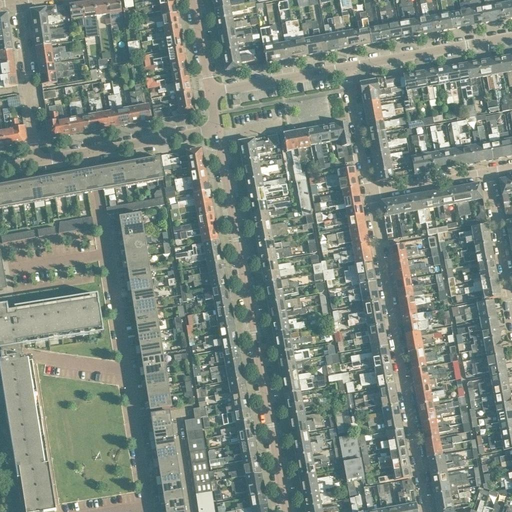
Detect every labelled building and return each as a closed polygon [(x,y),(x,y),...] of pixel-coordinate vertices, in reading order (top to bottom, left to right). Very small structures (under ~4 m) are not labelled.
[(106,0),(105,0),(94,1),(96,16),(109,14),(106,0)] [(119,0),(106,0),(109,14),(110,19),(110,24),(110,25),(123,23),(122,13),(119,0)] [(135,10),(144,9),(146,8),(175,3),(174,0),(158,0),(159,0),(143,3),(135,5),(135,10)] [(213,0),(213,1),(212,2),(213,4),(214,5),(215,10),(244,5),(242,0),(239,0),(229,2),(228,0),(213,0)] [(420,19),(422,34),(423,35),(426,35),(427,33),(432,32),(426,1),(426,0),(420,0),(421,2),(424,18),(420,19)] [(431,0),(426,0),(432,32),(436,32),(437,33),(440,32),(441,31),(439,15),(435,16),(431,0)] [(439,15),(441,31),(442,31),(443,31),(446,31),(447,30),(451,29),(446,0),(440,0),(444,15),(439,15)] [(446,0),(451,29),(456,28),(457,29),(460,28),(461,27),(463,27),(460,12),(459,12),(454,13),(451,0),(446,0)] [(468,27),(469,26),(474,25),(469,0),(463,0),(464,3),(459,4),(461,11),(460,12),(463,27),(464,27),(465,27),(468,27)] [(482,24),(483,23),(484,23),(481,8),(480,0),(475,1),(475,0),(469,0),(474,25),(478,24),(479,25),(482,24)] [(488,23),(489,22),(494,21),(490,0),(484,0),(485,7),(481,8),(484,23),(485,24),(488,23)] [(502,21),(503,20),(504,19),(501,4),(496,5),(495,0),(490,0),(494,21),(498,20),(499,21),(502,21)] [(509,20),(509,18),(511,17),(511,9),(510,0),(504,0),(505,3),(501,4),(504,19),(506,20),(509,20)] [(94,1),(82,3),(85,27),(85,31),(86,37),(86,38),(99,36),(96,16),(94,1)] [(289,10),(288,5),(288,1),(277,3),(279,12),(289,10)] [(412,1),(406,2),(407,4),(412,36),(416,35),(417,36),(420,36),(421,34),(422,34),(420,19),(416,20),(412,1)] [(82,3),(69,5),(71,19),(77,18),(79,28),(85,27),(82,3)] [(175,3),(146,8),(144,9),(144,12),(145,14),(161,11),(162,16),(177,13),(178,12),(177,8),(176,8),(175,3)] [(216,14),(215,15),(215,18),(217,19),(217,20),(232,18),(231,13),(248,10),(247,9),(247,4),(244,5),(215,10),(216,13),(216,14)] [(380,42),(381,42),(378,26),(374,27),(371,11),(370,4),(364,5),(366,12),(371,43),(375,43),(376,44),(380,43),(380,42)] [(407,38),(408,37),(412,36),(407,4),(401,5),(404,22),(400,22),(402,38),(403,38),(404,39),(407,38)] [(55,7),(31,10),(31,12),(32,19),(56,16),(63,15),(62,12),(56,13),(55,7)] [(385,8),(391,40),(395,39),(396,40),(399,40),(400,38),(402,38),(400,22),(394,24),(391,7),(385,8)] [(382,26),(378,26),(381,42),(383,42),(386,42),(386,41),(391,40),(385,8),(379,9),(382,26)] [(344,25),(348,48),(353,47),(354,48),(357,47),(358,46),(360,45),(358,30),(351,31),(349,16),(348,12),(342,13),(343,17),(344,25)] [(357,22),(359,30),(358,30),(360,45),(362,45),(363,46),(366,46),(367,44),(371,43),(366,12),(360,13),(361,21),(357,22)] [(0,14),(0,23),(8,22),(7,13),(0,14)] [(178,19),(177,13),(162,16),(135,21),(136,25),(146,23),(147,25),(163,22),(164,28),(179,25),(179,23),(180,22),(179,19),(178,19)] [(56,16),(32,19),(33,28),(48,26),(48,23),(61,21),(60,18),(66,17),(66,14),(56,16)] [(257,17),(250,18),(251,26),(259,25),(257,17)] [(219,32),(234,29),(249,26),(249,24),(247,24),(246,21),(233,24),(232,18),(217,20),(217,23),(216,24),(217,27),(218,28),(219,32)] [(335,18),(333,19),(339,49),(342,49),(343,50),(346,49),(347,48),(348,48),(344,25),(340,25),(339,18),(335,18)] [(329,27),(324,28),(326,36),(327,44),(325,44),(327,52),(328,51),(329,51),(331,52),(334,51),(334,50),(339,49),(333,19),(327,20),(328,24),(329,27)] [(303,32),(305,40),(307,55),(308,55),(309,56),(312,55),(313,54),(317,53),(312,25),(311,20),(306,21),(306,24),(302,24),(303,32)] [(292,22),(298,57),(301,56),(302,57),(303,57),(305,56),(306,55),(307,55),(305,40),(303,32),(299,33),(298,28),(299,28),(297,21),(296,21),(292,22)] [(0,32),(9,31),(9,26),(8,22),(0,23),(0,32)] [(293,59),(293,58),(298,57),(292,22),(285,23),(288,35),(283,35),(285,43),(286,51),(284,51),(286,59),(289,58),(290,59),(293,59)] [(321,23),(312,25),(317,53),(321,53),(322,53),(325,53),(326,52),(327,52),(325,44),(327,44),(326,36),(324,36),(321,23)] [(149,37),(147,37),(148,42),(152,41),(181,36),(180,31),(181,29),(180,27),(179,26),(179,25),(164,28),(165,33),(149,36),(149,37)] [(48,26),(33,28),(34,35),(35,38),(56,35),(69,33),(68,28),(49,30),(48,26)] [(270,27),(260,29),(261,35),(262,39),(266,63),(276,61),(271,30),(270,27)] [(235,34),(234,29),(219,32),(219,33),(218,34),(219,37),(220,38),(221,42),(257,35),(256,30),(248,31),(235,34)] [(271,30),(276,61),(280,60),(281,61),(284,60),(285,59),(286,59),(284,51),(286,51),(285,43),(283,44),(279,44),(277,32),(273,32),(273,30),(271,30)] [(9,31),(0,32),(0,41),(11,40),(10,38),(10,36),(10,34),(9,31)] [(56,35),(35,38),(36,47),(51,45),(51,42),(66,39),(66,38),(72,37),(71,33),(69,33),(56,35)] [(259,35),(257,35),(221,42),(221,45),(220,47),(221,50),(222,50),(223,51),(237,49),(236,44),(250,42),(253,41),(252,40),(259,39),(259,35)] [(181,36),(152,41),(153,46),(158,45),(159,51),(168,50),(175,48),(176,48),(176,50),(183,49),(183,47),(183,46),(184,44),(183,42),(182,41),(181,36)] [(138,38),(127,40),(128,46),(130,59),(136,58),(141,57),(139,44),(138,38)] [(0,41),(0,51),(12,50),(11,40),(0,41)] [(51,45),(36,47),(37,57),(66,53),(65,47),(52,49),(51,45)] [(169,57),(153,60),(154,65),(185,60),(184,55),(185,54),(185,51),(183,50),(183,49),(176,50),(175,50),(175,48),(168,50),(168,52),(169,57)] [(223,52),(222,53),(222,56),(224,57),(224,61),(255,55),(254,50),(238,53),(237,49),(223,51),(223,52)] [(12,50),(0,51),(0,63),(1,64),(14,62),(14,61),(13,55),(13,52),(12,50)] [(66,53),(37,57),(39,66),(61,63),(60,60),(70,58),(69,52),(66,53)] [(255,55),(224,61),(225,65),(224,66),(224,69),(226,70),(226,71),(241,68),(240,64),(254,61),(253,59),(255,58),(255,55)] [(511,85),(511,65),(510,57),(505,58),(504,57),(501,57),(500,59),(503,74),(507,73),(510,86),(511,85)] [(494,60),(489,61),(495,89),(497,99),(501,98),(500,91),(499,88),(500,88),(498,75),(503,74),(500,59),(499,59),(498,58),(495,59),(494,60)] [(172,74),(187,71),(187,70),(188,69),(187,66),(186,65),(185,60),(154,65),(150,66),(145,67),(143,67),(144,74),(171,69),(172,74)] [(495,89),(489,61),(485,61),(484,61),(481,61),(480,62),(478,63),(481,78),(482,78),(486,77),(489,90),(495,89)] [(0,76),(0,77),(16,75),(14,62),(1,64),(1,66),(0,65),(0,76)] [(471,64),(467,65),(472,93),(478,92),(475,79),(480,78),(481,78),(478,63),(476,63),(475,62),(472,63),(471,64)] [(61,63),(39,66),(39,68),(40,73),(40,75),(68,71),(68,66),(61,67),(61,63)] [(457,66),(457,67),(460,82),(461,89),(465,88),(467,98),(473,97),(472,93),(467,65),(463,66),(461,65),(458,65),(457,66)] [(451,68),(447,68),(452,97),(457,96),(455,83),(460,82),(457,67),(456,67),(455,66),(452,66),(451,68)] [(437,78),(436,78),(437,86),(439,85),(443,85),(446,98),(452,97),(447,68),(442,69),(441,68),(438,69),(437,70),(436,70),(437,78)] [(68,71),(40,75),(40,76),(41,79),(42,85),(57,83),(57,80),(69,78),(69,77),(74,76),(74,70),(68,71)] [(90,71),(91,81),(98,80),(96,70),(90,71)] [(432,87),(437,86),(436,78),(437,78),(436,70),(433,71),(432,70),(429,71),(428,72),(424,73),(429,101),(435,100),(432,87)] [(153,77),(145,78),(147,89),(149,89),(154,88),(160,87),(189,81),(188,77),(189,76),(189,73),(187,72),(187,71),(172,74),(173,79),(154,82),(153,77)] [(414,74),(416,90),(421,89),(424,102),(429,101),(424,73),(420,73),(418,72),(415,73),(414,74)] [(408,75),(403,76),(408,102),(403,102),(405,112),(416,110),(414,99),(418,98),(416,90),(414,74),(413,75),(412,74),(409,74),(408,75)] [(18,86),(16,75),(0,77),(0,76),(0,82),(1,82),(3,82),(4,88),(18,86)] [(401,87),(399,76),(359,83),(361,94),(401,87)] [(167,96),(176,95),(191,92),(191,91),(192,90),(191,87),(190,86),(189,81),(160,87),(161,90),(158,90),(159,93),(166,91),(167,96)] [(135,92),(141,122),(144,121),(146,122),(151,121),(148,105),(144,106),(141,91),(140,91),(138,83),(134,84),(135,92)] [(118,86),(112,87),(114,96),(120,126),(123,125),(124,126),(127,125),(128,124),(129,124),(127,116),(129,116),(128,108),(123,109),(118,86)] [(402,93),(401,87),(361,94),(363,104),(379,101),(378,97),(391,94),(402,93)] [(91,115),(87,115),(90,131),(91,131),(92,132),(95,131),(96,130),(100,129),(93,94),(93,90),(87,91),(91,115)] [(506,90),(500,91),(501,98),(503,105),(500,105),(501,112),(510,111),(509,104),(506,90)] [(55,91),(43,93),(44,100),(56,98),(55,91)] [(129,116),(127,116),(129,124),(132,123),(133,124),(136,124),(137,123),(141,122),(135,92),(130,93),(132,108),(128,108),(129,116)] [(191,92),(176,95),(177,100),(161,102),(161,105),(152,106),(153,110),(193,103),(192,98),(193,97),(192,94),(191,93),(191,92)] [(93,94),(100,129),(103,129),(105,129),(107,129),(108,128),(110,127),(107,112),(103,112),(100,93),(93,94)] [(89,131),(90,131),(87,115),(84,116),(80,96),(74,97),(75,102),(81,133),(84,132),(85,133),(88,132),(89,131)] [(120,126),(114,96),(108,97),(111,111),(107,112),(110,127),(112,128),(114,128),(115,126),(120,126)] [(19,97),(7,99),(8,109),(9,110),(17,109),(21,108),(19,97)] [(490,112),(499,111),(497,101),(486,100),(488,110),(490,112)] [(56,106),(61,136),(64,136),(66,136),(69,136),(69,135),(71,134),(68,119),(64,119),(61,101),(55,102),(56,106)] [(379,103),(379,101),(363,104),(365,115),(394,110),(393,105),(380,107),(379,103)] [(81,133),(75,102),(70,103),(72,118),(68,119),(71,134),(73,135),(75,135),(76,133),(81,133)] [(155,121),(169,118),(168,114),(179,112),(179,116),(195,113),(195,112),(196,111),(195,108),(194,107),(193,103),(153,110),(155,121)] [(51,122),(47,123),(49,135),(53,138),(61,136),(56,106),(49,107),(51,122)] [(8,109),(2,110),(3,116),(5,130),(3,131),(5,146),(6,146),(7,147),(10,146),(11,145),(14,144),(9,114),(9,110),(8,109)] [(395,116),(394,110),(365,115),(367,125),(382,122),(382,118),(395,116)] [(20,128),(17,113),(9,114),(14,144),(23,143),(25,139),(24,127),(20,128)] [(423,126),(425,126),(433,124),(433,122),(432,117),(422,119),(423,126)] [(367,125),(369,135),(385,132),(385,128),(397,126),(407,124),(406,118),(396,120),(382,122),(367,125)] [(346,122),(338,124),(344,157),(345,163),(353,162),(352,156),(348,156),(346,146),(350,146),(346,122)] [(338,124),(328,126),(331,142),(336,141),(339,158),(344,157),(338,124)] [(502,124),(496,125),(497,128),(503,157),(506,157),(507,158),(510,157),(511,156),(511,155),(511,150),(510,139),(509,139),(508,131),(503,132),(502,124)] [(328,126),(318,128),(323,158),(329,157),(326,143),(331,142),(328,126)] [(434,153),(430,154),(434,171),(439,171),(439,169),(443,168),(436,132),(435,126),(430,127),(432,140),(434,153)] [(450,150),(453,167),(456,166),(457,167),(460,167),(460,165),(465,164),(459,135),(458,127),(458,126),(451,127),(453,136),(455,149),(452,150),(450,150)] [(477,127),(478,131),(483,161),(487,160),(488,161),(491,161),(492,159),(493,159),(490,142),(486,143),(484,130),(483,126),(477,127)] [(308,130),(307,130),(310,146),(315,145),(318,159),(319,164),(320,170),(325,169),(324,165),(323,158),(318,128),(313,129),(308,130)] [(490,142),(493,159),(494,159),(495,160),(498,160),(498,158),(503,157),(497,128),(491,129),(492,134),(488,135),(490,142)] [(307,130),(295,132),(301,165),(307,164),(304,148),(310,147),(310,146),(307,130)] [(436,132),(443,168),(447,168),(448,169),(451,168),(452,167),(453,167),(450,150),(448,143),(444,143),(442,131),(436,132)] [(474,163),(475,162),(476,164),(479,163),(479,162),(483,161),(478,131),(472,132),(475,145),(471,146),(474,163)] [(295,132),(283,134),(288,160),(293,159),(294,166),(301,165),(295,132)] [(405,136),(399,137),(398,134),(386,136),(385,132),(369,135),(370,145),(399,139),(406,138),(405,136)] [(464,134),(459,135),(465,164),(468,164),(469,165),(472,164),(473,163),(474,163),(471,146),(467,147),(464,134)] [(241,152),(279,145),(277,135),(267,137),(268,141),(255,143),(254,139),(239,142),(239,143),(238,144),(239,147),(240,148),(241,152)] [(415,175),(424,173),(419,143),(418,137),(418,135),(410,137),(411,144),(414,144),(416,156),(411,157),(415,175)] [(418,137),(419,143),(424,173),(434,171),(430,154),(427,154),(423,136),(418,137)] [(406,138),(399,139),(370,145),(372,154),(389,151),(388,147),(400,145),(407,144),(406,138)] [(242,156),(241,157),(241,160),(243,161),(243,162),(260,159),(259,154),(270,152),(270,150),(276,149),(277,153),(280,152),(280,151),(279,145),(241,152),(242,156)] [(167,155),(161,156),(163,167),(204,160),(203,154),(203,151),(202,150),(201,149),(200,149),(186,151),(187,157),(168,160),(167,155)] [(389,151),(372,154),(374,163),(403,158),(402,153),(390,155),(389,151)] [(409,156),(403,158),(374,163),(376,173),(392,170),(392,166),(404,164),(410,163),(409,156)] [(0,209),(88,194),(96,192),(103,191),(163,180),(159,157),(158,157),(159,158),(151,159),(148,160),(148,159),(144,159),(144,160),(140,161),(137,162),(137,160),(133,161),(133,162),(130,163),(127,164),(126,162),(123,163),(123,164),(119,165),(116,166),(116,164),(112,165),(112,166),(108,167),(105,167),(105,166),(101,167),(101,168),(92,169),(81,171),(81,172),(78,172),(77,171),(73,172),(74,173),(70,173),(70,174),(67,174),(67,173),(63,174),(63,175),(59,175),(59,176),(56,176),(56,175),(52,175),(52,176),(49,177),(46,178),(46,177),(42,177),(42,178),(38,179),(35,180),(35,178),(31,179),(31,180),(27,181),(25,182),(24,180),(20,181),(20,182),(17,183),(14,184),(14,182),(10,183),(10,184),(6,185),(3,185),(3,184),(0,184),(0,209)] [(244,171),(277,166),(282,165),(282,160),(276,161),(266,162),(265,158),(260,159),(243,162),(243,163),(242,164),(242,167),(244,168),(244,171)] [(204,160),(163,167),(164,171),(172,169),(173,171),(189,168),(190,173),(205,170),(204,166),(205,165),(204,160)] [(302,174),(301,165),(294,166),(296,175),(302,174)] [(244,171),(245,176),(244,177),(245,180),(246,180),(246,182),(261,179),(260,175),(274,172),(278,172),(277,166),(244,171)] [(326,183),(356,178),(354,168),(337,171),(338,176),(325,178),(325,179),(326,183)] [(190,177),(174,180),(175,186),(207,181),(206,176),(207,175),(207,171),(205,171),(205,170),(190,173),(190,177)] [(392,170),(376,173),(377,182),(413,175),(412,170),(393,174),(392,170)] [(296,175),(297,182),(306,181),(305,173),(302,174),(296,175)] [(342,190),(358,187),(356,178),(326,183),(327,189),(340,186),(340,190),(342,190)] [(511,206),(510,207),(508,195),(511,194),(509,178),(499,180),(506,219),(511,218),(511,206)] [(262,184),(261,179),(246,182),(246,183),(245,184),(246,186),(247,187),(248,192),(286,185),(285,180),(278,181),(262,184)] [(207,181),(175,186),(177,192),(193,189),(194,194),(193,194),(209,191),(209,190),(210,189),(209,186),(208,185),(207,181)] [(297,182),(303,216),(306,215),(312,214),(306,181),(297,182)] [(476,225),(487,223),(479,183),(469,185),(472,201),(473,201),(479,204),(480,212),(477,217),(475,217),(476,220),(476,225)] [(288,193),(286,185),(248,192),(249,196),(248,197),(248,200),(250,201),(250,203),(265,200),(265,199),(264,195),(280,192),(282,191),(283,196),(287,195),(288,193)] [(309,186),(311,195),(318,194),(316,185),(315,185),(309,186)] [(469,202),(472,201),(469,185),(459,187),(464,216),(471,215),(469,202)] [(173,187),(165,189),(167,199),(175,197),(173,187)] [(328,202),(360,197),(358,187),(342,190),(342,194),(330,196),(320,198),(321,204),(328,202)] [(459,217),(464,216),(459,187),(449,189),(452,205),(457,204),(459,217)] [(449,189),(439,191),(445,219),(450,218),(448,206),(452,205),(449,189)] [(194,200),(177,203),(178,204),(179,209),(211,203),(210,198),(211,197),(211,193),(209,193),(209,191),(193,194),(194,200)] [(439,191),(430,192),(433,208),(437,208),(439,220),(445,219),(439,191)] [(429,209),(433,208),(430,192),(420,194),(426,223),(431,222),(429,209)] [(420,194),(410,196),(413,212),(418,211),(420,224),(426,223),(420,194)] [(410,196),(400,198),(406,230),(412,229),(409,213),(413,212),(410,196)] [(360,197),(328,202),(329,208),(337,206),(338,210),(345,209),(361,206),(360,197)] [(400,198),(390,200),(393,215),(398,215),(402,238),(407,237),(400,198)] [(251,210),(252,214),(290,207),(289,202),(266,206),(265,201),(265,200),(250,203),(251,205),(250,206),(250,209),(251,210)] [(389,216),(393,215),(390,200),(381,201),(386,230),(392,229),(389,216)] [(172,210),(170,211),(172,223),(181,221),(180,216),(197,213),(198,218),(213,215),(213,213),(214,212),(213,209),(212,208),(211,203),(179,209),(172,210)] [(334,220),(363,215),(361,206),(345,209),(346,213),(333,215),(334,220)] [(253,219),(252,220),(253,223),(254,224),(254,225),(269,222),(268,217),(284,214),(284,212),(285,212),(284,209),(252,214),(253,219)] [(121,228),(145,224),(142,225),(141,215),(144,214),(144,213),(119,217),(121,228)] [(312,214),(306,215),(308,225),(312,224),(314,224),(312,214)] [(199,223),(173,228),(174,234),(215,227),(215,222),(216,220),(215,217),(214,216),(213,215),(198,218),(199,223)] [(348,228),(365,225),(363,215),(334,220),(324,222),(325,228),(335,226),(348,224),(348,228)] [(69,221),(62,222),(60,222),(59,233),(59,234),(94,228),(92,217),(80,219),(69,221)] [(254,225),(253,226),(254,229),(255,230),(256,235),(287,229),(286,223),(270,226),(269,222),(254,225)] [(121,232),(123,239),(147,235),(144,235),(142,225),(145,225),(145,224),(121,228),(121,232)] [(327,241),(338,239),(366,234),(365,225),(348,228),(349,231),(337,234),(326,236),(327,241)] [(458,234),(459,240),(489,235),(487,225),(471,228),(472,231),(458,234)] [(202,243),(218,241),(217,237),(218,236),(218,232),(216,231),(215,227),(174,234),(176,245),(177,246),(182,246),(181,241),(188,240),(188,238),(201,236),(202,243)] [(257,238),(256,239),(256,242),(257,243),(258,244),(272,241),(272,237),(288,234),(287,229),(256,235),(257,238)] [(352,247),(368,244),(366,234),(338,239),(338,244),(351,242),(352,247)] [(147,235),(123,239),(124,246),(124,250),(149,246),(149,245),(146,246),(144,236),(147,236),(147,235)] [(489,235),(459,240),(460,245),(474,242),(474,247),(490,244),(489,235)] [(434,237),(428,238),(430,249),(437,248),(435,238),(434,237)] [(193,251),(188,252),(188,255),(191,254),(191,257),(220,252),(219,247),(220,246),(220,243),(218,242),(218,241),(202,243),(202,244),(192,246),(193,251)] [(258,244),(257,245),(257,248),(259,249),(259,253),(290,248),(291,248),(290,242),(273,245),(272,241),(258,244)] [(317,252),(315,243),(308,245),(309,254),(316,252),(317,252)] [(337,259),(370,254),(368,244),(352,247),(352,250),(340,253),(340,254),(333,255),(334,260),(337,259)] [(389,247),(391,256),(417,251),(416,247),(405,249),(404,244),(389,247)] [(461,259),(463,258),(492,253),(490,244),(466,248),(467,251),(459,252),(461,259)] [(125,253),(126,260),(150,257),(150,256),(147,257),(146,247),(149,246),(124,250),(125,253)] [(292,257),(290,248),(259,253),(260,257),(259,258),(260,261),(261,262),(261,263),(276,261),(276,260),(292,257)] [(437,248),(430,249),(431,258),(439,257),(437,248)] [(417,251),(391,256),(392,265),(407,263),(406,258),(420,256),(419,251),(417,251)] [(191,257),(185,258),(186,262),(187,263),(190,262),(190,263),(206,261),(207,266),(222,264),(222,261),(223,260),(222,258),(221,257),(220,252),(191,257)] [(477,261),(478,265),(494,262),(492,253),(463,258),(463,263),(477,261)] [(370,254),(337,259),(339,264),(354,261),(355,266),(372,263),(370,254)] [(150,257),(126,260),(127,268),(128,271),(152,267),(149,267),(148,257),(151,257),(150,257)] [(439,257),(431,258),(433,267),(440,266),(439,257)] [(445,270),(451,269),(453,269),(451,260),(449,261),(444,262),(445,270)] [(261,265),(260,266),(261,269),(262,270),(263,274),(294,269),(293,266),(291,267),(290,263),(277,266),(276,261),(261,263),(261,264),(261,265)] [(407,263),(392,265),(394,274),(425,268),(424,264),(414,266),(413,262),(407,263)] [(478,268),(461,271),(462,276),(467,276),(495,271),(494,262),(478,265),(478,268)] [(321,263),(319,264),(312,265),(314,275),(323,273),(323,271),(321,263)] [(344,278),(373,273),(372,263),(355,266),(348,267),(349,271),(343,272),(344,278)] [(199,269),(200,274),(189,277),(188,283),(193,282),(225,277),(224,271),(225,270),(224,267),(223,266),(222,264),(207,266),(207,267),(199,269)] [(128,274),(129,282),(154,278),(154,277),(151,278),(149,268),(152,268),(152,267),(128,271),(128,274)] [(425,268),(394,274),(395,282),(410,280),(409,276),(430,272),(429,267),(425,268)] [(295,274),(294,269),(263,274),(264,278),(263,279),(263,282),(265,282),(265,284),(280,281),(279,277),(295,274)] [(445,270),(447,279),(453,278),(454,278),(453,269),(451,269),(445,270)] [(327,271),(323,271),(323,273),(324,280),(325,281),(327,281),(332,280),(331,275),(334,274),(333,270),(327,271)] [(467,276),(462,276),(463,282),(471,281),(471,280),(480,278),(481,282),(497,280),(495,271),(467,276)] [(314,275),(315,282),(324,280),(323,273),(314,275)] [(360,285),(375,282),(373,273),(344,278),(345,283),(351,282),(351,286),(360,285)] [(225,277),(193,282),(194,288),(210,285),(211,290),(212,290),(227,288),(227,287),(226,285),(227,284),(227,282),(225,281),(225,277)] [(154,278),(129,282),(130,289),(131,292),(156,288),(155,288),(152,289),(151,279),(154,278)] [(410,280),(395,282),(397,291),(424,287),(423,282),(418,283),(417,278),(410,280)] [(297,288),(296,282),(289,284),(288,280),(280,281),(265,284),(264,285),(265,288),(266,289),(267,293),(297,288)] [(498,289),(497,280),(481,282),(472,284),(473,287),(463,289),(464,294),(467,294),(498,289)] [(348,297),(377,291),(375,282),(360,285),(360,289),(347,291),(348,297)] [(315,285),(317,294),(322,293),(324,290),(322,283),(316,284),(315,285)] [(424,287),(397,291),(399,300),(418,296),(417,292),(421,291),(424,290),(424,287)] [(132,296),(133,303),(157,299),(154,299),(153,289),(156,289),(156,288),(131,292),(132,296)] [(212,294),(196,297),(197,303),(198,303),(228,297),(227,293),(228,291),(228,288),(227,288),(212,290),(212,294)] [(267,297),(266,298),(267,301),(268,302),(269,304),(283,301),(283,300),(282,296),(290,294),(291,297),(299,295),(297,288),(267,293),(267,297)] [(500,297),(498,289),(467,294),(468,299),(483,297),(484,300),(500,297)] [(379,301),(377,291),(348,297),(349,302),(362,300),(363,304),(379,301)] [(447,300),(445,292),(438,293),(439,302),(447,300)] [(0,349),(1,349),(21,346),(27,345),(28,345),(28,344),(27,344),(26,341),(103,328),(98,294),(89,296),(90,299),(17,310),(16,308),(17,308),(17,307),(14,307),(14,308),(8,309),(7,304),(0,305),(0,349)] [(418,296),(399,300),(400,308),(432,303),(431,297),(423,299),(422,295),(418,296)] [(229,300),(228,297),(198,303),(198,305),(200,305),(201,308),(214,305),(215,309),(215,310),(230,307),(230,305),(231,304),(230,301),(229,300)] [(157,299),(133,303),(134,310),(134,314),(159,310),(159,309),(156,310),(154,300),(157,300),(157,299)] [(269,305),(268,307),(268,309),(270,310),(270,314),(301,309),(299,299),(283,302),(283,301),(269,304),(269,305)] [(381,315),(379,301),(363,304),(364,308),(364,312),(349,315),(348,315),(349,321),(381,315)] [(462,310),(463,315),(494,310),(492,301),(476,304),(477,307),(462,310)] [(432,303),(400,308),(402,317),(431,312),(436,311),(434,302),(432,303)] [(215,311),(207,312),(209,322),(232,318),(231,314),(232,313),(232,310),(230,309),(230,308),(230,307),(215,310),(215,311)] [(271,318),(270,319),(271,322),(272,323),(287,321),(286,317),(300,314),(300,315),(306,314),(305,308),(301,309),(270,314),(271,318)] [(135,317),(136,325),(161,321),(161,320),(157,321),(156,311),(159,310),(134,314),(135,317)] [(494,310),(463,315),(464,321),(479,318),(480,322),(496,320),(494,310)] [(431,312),(402,317),(403,326),(433,321),(431,312)] [(367,327),(383,325),(381,315),(349,321),(347,321),(348,327),(351,327),(367,324),(367,327)] [(209,322),(201,324),(202,329),(218,327),(219,331),(234,328),(234,327),(235,326),(234,323),(233,322),(232,318),(209,322)] [(272,324),(271,326),(272,329),(273,329),(274,333),(297,329),(305,328),(304,322),(296,323),(295,319),(287,321),(272,323),(272,324)] [(497,328),(496,320),(480,322),(481,325),(466,328),(456,330),(457,335),(461,335),(468,333),(497,328)] [(161,321),(136,325),(137,332),(138,335),(162,331),(159,332),(158,322),(161,321)] [(433,321),(403,326),(405,335),(426,332),(429,331),(429,327),(431,326),(431,325),(434,324),(433,321)] [(368,331),(349,335),(350,341),(353,340),(385,335),(383,325),(367,327),(368,331)] [(205,343),(236,338),(235,333),(236,332),(235,329),(234,328),(219,331),(219,335),(206,337),(204,338),(204,341),(205,343)] [(473,342),(483,340),(499,337),(497,328),(468,333),(469,338),(472,338),(473,342)] [(274,334),(273,335),(274,338),(275,339),(276,343),(310,337),(309,331),(303,333),(298,333),(297,329),(274,333),(274,334)] [(138,339),(140,346),(164,342),(161,342),(159,332),(162,332),(162,331),(138,335),(138,339)] [(340,332),(334,333),(336,343),(338,343),(343,342),(341,332),(340,332)] [(427,335),(426,332),(405,335),(407,344),(433,339),(442,338),(441,333),(427,335)] [(387,345),(385,335),(353,340),(354,345),(370,343),(371,347),(371,348),(387,345)] [(299,349),(298,345),(312,342),(311,337),(310,337),(276,343),(276,347),(275,348),(276,351),(277,352),(278,354),(292,351),(292,350),(299,349)] [(471,352),(501,347),(499,337),(483,340),(473,342),(474,345),(470,346),(471,352)] [(205,343),(203,344),(204,349),(208,348),(221,346),(222,351),(238,348),(237,346),(238,345),(238,342),(236,341),(236,338),(205,343)] [(433,339),(407,344),(408,352),(423,350),(422,345),(434,343),(433,339)] [(164,342),(140,346),(141,353),(141,357),(166,353),(166,352),(163,353),(161,343),(164,343),(164,342)] [(328,356),(330,355),(335,354),(334,347),(331,345),(327,346),(328,356)] [(389,356),(387,345),(371,348),(371,349),(372,353),(351,357),(352,362),(389,356)] [(54,511),(53,502),(49,502),(48,496),(52,496),(50,487),(47,487),(46,481),(49,481),(48,472),(44,472),(42,457),(38,458),(38,452),(41,451),(40,442),(36,443),(35,437),(39,436),(37,427),(34,428),(33,422),(36,421),(35,412),(31,413),(30,407),(34,406),(32,397),(29,398),(28,392),(32,391),(30,382),(26,383),(26,377),(29,376),(28,367),(24,368),(21,346),(1,349),(1,354),(0,354),(1,361),(2,360),(19,470),(23,470),(29,511),(54,511)] [(486,354),(487,358),(502,356),(501,347),(471,352),(468,353),(469,357),(486,354)] [(211,362),(208,362),(209,364),(224,362),(240,359),(239,355),(240,354),(239,351),(238,350),(238,348),(222,351),(222,352),(214,353),(215,358),(210,359),(211,362)] [(278,356),(277,357),(278,360),(279,361),(280,364),(310,359),(308,349),(293,352),(292,351),(278,354),(278,355),(278,356)] [(424,354),(423,350),(408,352),(410,361),(437,356),(436,352),(424,354)] [(142,360),(143,367),(167,364),(167,363),(164,364),(163,354),(166,353),(141,357),(142,360)] [(451,363),(453,362),(458,361),(456,353),(451,354),(449,354),(451,363)] [(338,354),(335,354),(330,355),(332,365),(340,364),(338,354)] [(375,368),(390,366),(389,356),(352,362),(353,368),(374,364),(375,368)] [(437,356),(410,361),(411,370),(426,367),(425,362),(437,360),(437,356)] [(504,365),(502,356),(487,358),(487,362),(472,364),(473,370),(504,365)] [(240,360),(240,359),(224,362),(225,365),(212,368),(209,368),(210,372),(210,375),(241,369),(241,365),(242,364),(241,361),(240,360)] [(281,374),(296,371),(305,370),(304,366),(311,365),(310,359),(280,364),(280,368),(279,370),(280,373),(281,374)] [(167,364),(143,367),(144,375),(145,378),(169,374),(166,374),(164,364),(167,364)] [(473,370),(472,370),(473,375),(489,372),(490,377),(506,374),(504,365),(473,370)] [(197,367),(193,368),(194,378),(196,377),(201,377),(199,366),(197,367)] [(361,381),(392,375),(390,366),(375,368),(375,372),(360,375),(361,381)] [(413,379),(440,374),(445,373),(444,368),(434,370),(433,366),(426,367),(411,370),(413,379)] [(228,382),(243,379),(243,378),(244,376),(243,373),(242,373),(241,369),(210,375),(211,380),(217,379),(218,383),(228,381),(228,382)] [(282,380),(283,384),(314,378),(313,376),(311,377),(311,373),(297,376),(296,371),(281,374),(282,375),(281,376),(281,379),(282,380)] [(343,384),(345,384),(350,383),(349,373),(341,374),(342,380),(343,384)] [(440,374),(413,379),(415,388),(437,384),(436,379),(446,377),(445,373),(440,374)] [(145,381),(146,389),(171,385),(171,384),(168,385),(166,375),(169,375),(169,374),(145,378),(145,381)] [(342,380),(341,374),(328,377),(329,382),(337,381),(342,380)] [(478,390),(508,385),(506,374),(490,377),(490,378),(483,379),(484,384),(477,385),(478,390)] [(387,386),(394,385),(392,375),(361,381),(362,386),(377,383),(378,389),(387,388),(387,386)] [(284,388),(283,389),(283,392),(285,393),(285,394),(285,395),(300,392),(300,391),(312,389),(311,383),(317,382),(319,388),(324,387),(327,383),(326,376),(324,377),(314,378),(283,384),(284,388)] [(217,393),(214,393),(215,396),(245,390),(245,386),(246,385),(245,382),(244,381),(243,379),(228,382),(229,387),(216,390),(217,393)] [(350,383),(345,384),(347,393),(355,392),(353,382),(350,383)] [(437,384),(415,388),(416,397),(445,392),(447,391),(446,385),(442,386),(442,387),(437,388),(437,384)] [(148,399),(149,399),(173,396),(172,395),(169,396),(168,386),(171,385),(146,389),(148,399)] [(364,398),(355,399),(355,403),(365,402),(396,396),(394,386),(394,385),(387,386),(387,388),(378,389),(379,393),(364,396),(364,398)] [(493,393),(493,396),(509,394),(508,385),(478,390),(479,395),(493,393)] [(198,389),(196,390),(197,399),(200,398),(204,398),(207,397),(206,392),(199,393),(198,389)] [(245,390),(215,396),(216,402),(224,400),(225,404),(247,400),(247,399),(248,398),(247,395),(246,394),(245,390)] [(285,397),(284,398),(285,401),(286,402),(287,405),(322,399),(321,395),(316,395),(315,395),(309,396),(308,392),(300,393),(300,392),(285,395),(285,396),(285,397)] [(445,392),(416,397),(418,406),(433,403),(439,402),(438,398),(446,396),(445,392)] [(511,403),(509,394),(493,396),(485,398),(486,401),(482,402),(483,408),(511,403)] [(352,395),(345,396),(347,407),(354,406),(352,395)] [(173,396),(149,399),(148,399),(150,411),(174,407),(174,406),(171,406),(170,396),(173,396)] [(382,409),(398,406),(396,396),(365,402),(366,407),(381,404),(382,409)] [(200,398),(197,399),(198,403),(199,408),(206,407),(204,398),(200,398)] [(433,407),(433,403),(418,406),(419,414),(459,407),(466,406),(464,398),(459,399),(458,399),(458,403),(445,405),(433,407)] [(288,409),(287,411),(287,414),(289,415),(304,412),(303,409),(325,405),(326,403),(326,399),(322,399),(287,405),(288,409)] [(226,408),(217,410),(218,416),(249,410),(248,405),(249,404),(249,401),(247,401),(247,400),(225,404),(226,408)] [(511,412),(511,408),(511,403),(483,408),(484,413),(496,411),(497,415),(511,412)] [(354,406),(347,407),(347,408),(349,419),(356,418),(355,413),(354,406)] [(368,422),(400,416),(398,406),(382,409),(383,412),(367,415),(368,422)] [(467,414),(466,406),(459,407),(461,416),(467,414)] [(206,407),(199,408),(201,419),(202,419),(208,418),(206,407)] [(347,408),(334,411),(335,417),(339,435),(352,433),(350,425),(349,419),(347,408)] [(449,409),(419,414),(421,422),(436,420),(442,419),(441,415),(450,413),(449,409)] [(218,416),(219,422),(235,419),(236,423),(251,420),(251,419),(252,418),(251,416),(250,415),(249,410),(218,416)] [(146,415),(147,424),(171,420),(170,411),(146,415)] [(305,417),(304,412),(289,415),(289,416),(288,417),(288,420),(290,421),(291,425),(321,419),(321,418),(323,418),(322,414),(305,417)] [(511,421),(511,412),(497,415),(487,417),(488,420),(485,420),(486,426),(511,421)] [(467,414),(461,416),(462,424),(469,423),(467,414)] [(386,433),(402,430),(400,416),(368,422),(369,427),(377,425),(378,430),(386,428),(386,433)] [(195,419),(185,421),(186,431),(202,429),(200,419),(195,419)] [(291,429),(290,430),(291,433),(292,434),(293,436),(307,433),(307,432),(316,431),(315,427),(322,425),(321,419),(291,425),(291,429)] [(436,420),(421,422),(423,431),(450,427),(449,422),(443,423),(442,419),(436,420)] [(147,424),(149,433),(173,429),(171,420),(147,424)] [(237,428),(220,431),(221,436),(253,431),(252,426),(253,424),(252,422),(251,421),(251,420),(236,423),(237,428)] [(511,430),(511,421),(486,426),(487,431),(499,429),(500,433),(511,430)] [(450,427),(423,431),(424,440),(439,437),(438,433),(450,431),(450,427)] [(149,433),(150,442),(174,438),(173,429),(149,433)] [(202,429),(186,431),(188,442),(203,439),(202,429)] [(373,444),(375,444),(404,439),(402,430),(386,433),(387,436),(372,439),(373,444)] [(511,430),(500,433),(501,436),(488,439),(489,444),(511,440),(511,430)] [(221,436),(216,437),(217,443),(222,441),(222,442),(229,441),(229,445),(239,444),(255,441),(254,440),(255,438),(255,436),(253,435),(253,431),(221,436)] [(308,439),(307,433),(293,436),(293,438),(292,439),(292,442),(294,442),(294,446),(325,441),(324,439),(322,439),(322,436),(308,439)] [(341,448),(343,458),(346,479),(347,481),(347,482),(354,481),(365,479),(364,476),(362,467),(361,456),(359,447),(357,438),(353,438),(353,436),(339,438),(341,448)] [(357,438),(359,447),(366,445),(365,436),(357,438)] [(439,437),(424,440),(426,449),(453,444),(462,442),(461,436),(446,438),(446,441),(440,442),(439,437)] [(150,442),(152,451),(175,447),(174,438),(150,442)] [(332,439),(334,449),(341,448),(339,438),(337,438),(332,439)] [(203,439),(188,442),(189,452),(205,450),(203,439)] [(390,451),(405,449),(404,439),(375,444),(376,449),(389,447),(390,451)] [(511,449),(511,440),(489,444),(490,449),(503,447),(503,451),(511,449)] [(255,443),(255,441),(239,444),(240,450),(224,453),(224,456),(227,455),(227,458),(257,453),(256,448),(257,447),(256,444),(255,443)] [(295,450),(294,452),(295,455),(296,455),(296,456),(311,454),(322,452),(321,448),(324,447),(323,444),(325,443),(325,441),(294,446),(295,450)] [(453,444),(426,449),(427,458),(442,456),(442,451),(454,449),(453,444)] [(359,447),(361,456),(368,455),(366,445),(359,447)] [(152,451),(153,460),(177,456),(175,447),(152,451)] [(337,459),(341,458),(343,458),(341,448),(334,449),(336,459),(337,459)] [(379,464),(407,459),(405,449),(390,451),(390,455),(377,458),(379,464)] [(205,450),(189,452),(191,464),(207,461),(205,450)] [(501,463),(511,461),(511,451),(504,453),(505,457),(497,458),(495,459),(496,464),(501,463)] [(216,460),(209,461),(210,467),(242,462),(243,466),(258,463),(258,462),(259,461),(259,458),(258,457),(257,453),(227,458),(216,460)] [(296,457),(295,458),(296,461),(297,462),(298,466),(329,460),(328,458),(326,459),(325,455),(312,458),(311,454),(296,456),(296,457)] [(442,456),(427,458),(429,467),(463,461),(462,456),(452,458),(451,454),(442,456)] [(361,456),(362,467),(370,465),(368,455),(361,456)] [(153,460),(154,469),(178,465),(177,456),(153,460)] [(393,471),(409,469),(407,459),(379,464),(379,469),(393,466),(393,471)] [(300,475),(300,477),(315,474),(315,473),(314,469),(327,467),(327,463),(329,463),(329,460),(298,466),(299,470),(298,471),(298,474),(300,475)] [(207,461),(191,464),(196,495),(212,492),(211,491),(210,483),(209,478),(209,472),(207,461)] [(464,461),(463,461),(429,467),(431,476),(447,473),(446,470),(461,467),(465,466),(464,461)] [(258,463),(243,466),(244,470),(228,473),(228,476),(231,475),(231,479),(245,476),(260,473),(260,468),(261,467),(260,465),(259,464),(258,463)] [(180,474),(178,465),(154,469),(156,478),(180,474)] [(362,467),(364,476),(372,475),(370,465),(362,467)] [(380,484),(411,478),(409,469),(393,471),(394,475),(379,478),(380,484)] [(246,480),(230,483),(230,487),(231,487),(232,489),(262,483),(261,479),(262,478),(262,475),(261,474),(260,473),(245,476),(246,480)] [(448,477),(447,473),(431,476),(432,485),(466,479),(465,474),(463,474),(448,477)] [(501,482),(511,479),(511,473),(500,476),(501,482)] [(156,478),(157,487),(181,483),(180,474),(156,478)] [(301,484),(302,487),(333,482),(332,480),(330,480),(329,477),(316,479),(315,475),(315,474),(300,477),(300,479),(299,480),(300,483),(301,484)] [(466,479),(432,485),(434,494),(458,490),(457,486),(465,485),(467,485),(466,479)] [(403,490),(407,511),(417,511),(416,504),(412,504),(409,491),(413,491),(411,480),(402,482),(403,490)] [(354,481),(347,482),(347,485),(349,496),(352,495),(357,495),(354,481)] [(303,492),(302,493),(302,496),(304,497),(326,493),(325,489),(334,488),(333,482),(302,487),(303,492)] [(157,487),(159,496),(182,492),(181,483),(157,487)] [(262,483),(232,489),(232,491),(234,491),(235,495),(248,492),(249,497),(264,494),(264,492),(265,491),(264,488),(263,487),(262,483)] [(388,484),(383,486),(387,511),(397,511),(396,507),(392,507),(388,484)] [(377,511),(387,511),(383,486),(377,487),(379,497),(381,510),(377,511)] [(400,506),(396,507),(397,511),(407,511),(403,490),(401,490),(401,493),(398,493),(400,506)] [(458,490),(434,494),(436,503),(467,498),(471,497),(470,494),(468,492),(466,492),(458,494),(458,490)] [(221,491),(214,492),(215,501),(217,502),(222,501),(221,491)] [(159,496),(160,505),(184,501),(182,492),(159,496)] [(214,511),(212,492),(196,495),(198,511),(214,511)] [(304,502),(303,502),(304,506),(305,506),(305,507),(321,504),(331,503),(330,499),(333,498),(333,495),(335,495),(334,492),(304,497),(304,502)] [(237,508),(235,508),(235,511),(266,505),(265,501),(266,500),(266,497),(265,496),(264,494),(249,497),(250,503),(237,505),(237,508)] [(360,496),(350,498),(350,499),(352,511),(362,511),(362,509),(361,506),(362,506),(360,496)] [(367,508),(367,511),(377,511),(374,511),(371,496),(365,497),(367,508)] [(468,503),(467,498),(436,503),(437,511),(454,509),(453,506),(468,503)] [(184,501),(160,505),(161,511),(172,511),(185,510),(184,501)] [(470,511),(482,511),(484,507),(486,502),(480,501),(476,511),(473,511),(471,511),(470,511)] [(495,503),(493,509),(491,511),(498,511),(500,507),(496,506),(497,504),(495,503)]
